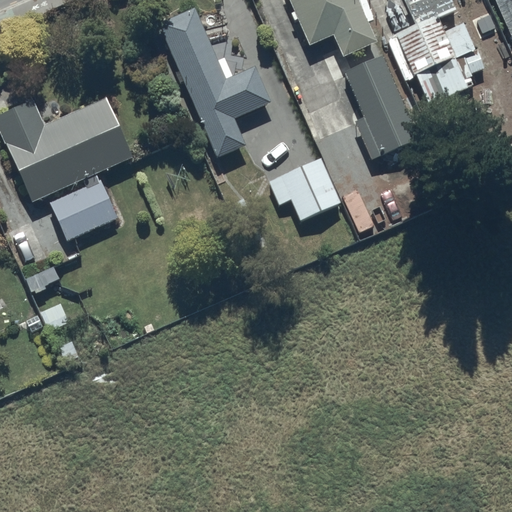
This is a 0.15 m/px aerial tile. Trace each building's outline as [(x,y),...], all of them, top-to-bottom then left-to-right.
[(374,36),(358,0),(288,0),(292,8),(288,10),(291,18),(295,16),(306,44),(333,32),(341,50),(374,36)] [(405,0),(413,20),(392,29),(410,71),(413,70),(428,106),(476,86),(467,63),(486,55),(480,39),(472,42),(461,17),(442,25),(436,10),(454,2),(453,0),(405,0)] [(511,0),(493,0),(511,39),(511,0)] [(192,4),(156,19),(176,69),(174,70),(178,79),(182,78),(214,154),(244,141),(232,114),(268,100),(253,62),(230,72),(223,55),(215,58),(192,4)] [(416,136),(381,51),(341,68),(360,115),(354,117),(369,156),(416,136)] [(29,94),(0,107),(0,132),(30,200),(132,154),(104,92),(41,120),(29,94)] [(339,199),(319,154),(266,177),(277,203),(290,197),(298,217),(339,199)] [(65,237),(115,216),(100,180),(98,181),(95,174),(82,179),(84,184),(48,199),(65,237)] [(23,277),(30,291),(60,277),(53,263),(23,277)] [(57,300),(39,308),(48,332),(67,324),(57,300)]
